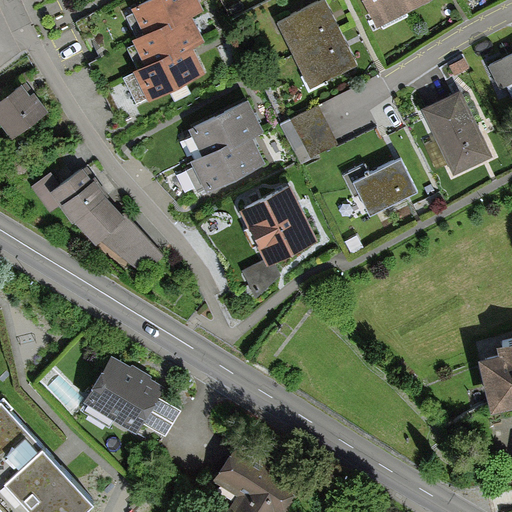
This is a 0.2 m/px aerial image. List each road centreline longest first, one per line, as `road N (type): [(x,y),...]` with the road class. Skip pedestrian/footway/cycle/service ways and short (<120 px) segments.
road 1 (tertiary): [(0,228),(463,511)]
road 2 (residential): [(12,0),(98,147),(214,295)]
road 3 (residential): [(511,9),(351,101)]
